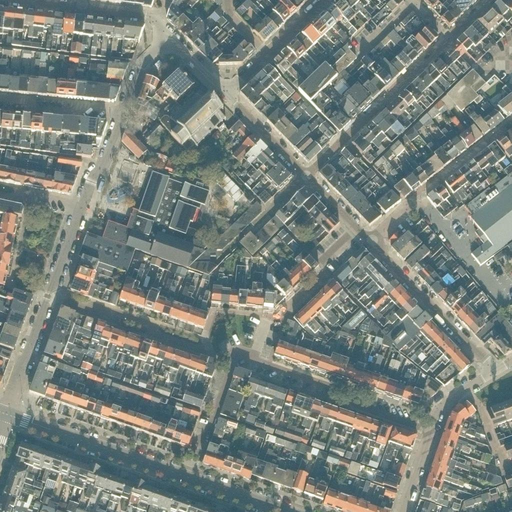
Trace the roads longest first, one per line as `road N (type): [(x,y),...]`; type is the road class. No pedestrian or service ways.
road 1 (tertiary): [(286,511),(6,415)]
road 2 (residential): [(430,430),(253,359)]
road 3 (residential): [(491,366),(372,238)]
road 4 (residential): [(24,360),(84,203)]
road 5 (residential): [(223,93),(322,0)]
road 6 (residential): [(123,108),(84,105),(75,113),(0,97)]
